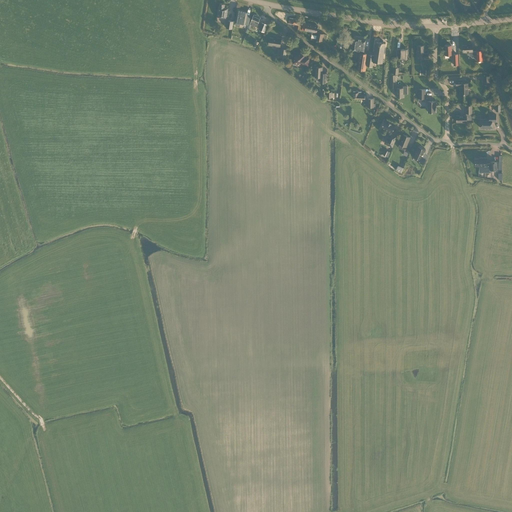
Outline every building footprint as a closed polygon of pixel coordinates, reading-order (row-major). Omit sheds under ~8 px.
[(225,8),(225,4),(219,4),(219,7),(218,7),(216,17),(227,19),(228,8),(225,8)] [(248,25),(250,15),(247,15),(248,12),(238,10),(235,26),(240,27),(240,24),(248,25)] [(254,16),(253,15),(251,20),(249,24),(256,27),(260,18),(257,17),(256,16),(255,15),(254,16)] [(293,18),(289,18),(288,23),(292,24),(297,25),(296,31),(301,32),(302,24),(299,23),(300,19),(293,18)] [(316,31),(317,25),(306,23),(305,29),(305,30),(312,32),(311,34),(316,35),(316,40),(325,42),(326,34),(316,32),(316,31)] [(275,38),(269,37),(268,45),(272,46),(272,45),(276,45),(276,46),(280,47),(281,38),(275,37),(275,38)] [(361,52),(359,52),(357,69),(365,71),(368,54),(363,53),(363,51),(364,52),(366,40),(354,38),(352,50),(361,51),(361,52)] [(385,43),(375,42),(373,55),(368,55),(366,65),(371,66),(371,67),(373,67),(374,62),(382,63),(385,43)] [(473,51),(473,44),(469,44),(469,45),(463,45),(463,52),(469,52),(470,55),(474,55),(477,55),(477,60),(483,60),(482,50),(476,51),(473,51)] [(425,53),(424,45),(418,45),(418,51),(417,51),(417,56),(422,56),(422,59),(429,59),(428,53),(425,53)] [(452,54),(452,45),(445,45),(445,55),(449,55),(449,58),(454,57),(454,65),(458,65),(458,54),(452,54)] [(408,54),(408,49),(401,48),(401,54),(397,54),(397,58),(401,58),(400,59),(402,59),(403,60),(406,59),(408,59),(408,58),(409,57),(408,54)] [(307,66),(309,58),(304,57),(304,55),(297,53),(294,52),(293,56),(294,56),(293,63),(302,64),(302,65),(307,66)] [(326,83),(326,73),(322,73),(322,67),(315,67),(315,77),(318,77),(317,81),(320,81),(320,82),(326,83)] [(378,77),(369,72),(366,76),(375,81),(378,77)] [(465,83),(465,80),(456,80),(456,85),(460,85),(460,94),(468,94),(468,83),(465,83)] [(435,112),(435,105),(436,105),(436,101),(427,101),(427,107),(428,107),(428,112),(435,112)] [(472,114),(472,105),(465,105),(465,114),(466,114),(466,115),(456,115),(456,122),(462,122),(467,122),(467,120),(472,120),(472,114)] [(496,121),(496,115),(489,115),(489,119),(480,119),(480,128),(488,128),(488,129),(492,129),(492,121),(496,121)] [(392,133),(395,125),(384,120),(381,128),(381,129),(382,130),(383,130),(384,130),(385,130),(392,133)] [(392,147),(396,137),(391,134),(389,139),(389,140),(387,145),(392,147)] [(407,157),(409,153),(411,146),(407,144),(410,137),(403,134),(399,144),(403,146),(402,148),(405,149),(403,155),(407,157)] [(423,147),(420,146),(419,147),(418,146),(414,157),(418,159),(417,161),(424,164),(426,159),(422,157),(426,149),(422,148),(423,147)] [(487,163),(487,157),(479,158),(475,158),(475,166),(479,165),(479,166),(487,166),(490,166),(490,170),(497,170),(497,161),(490,161),(490,163),(487,163)]
